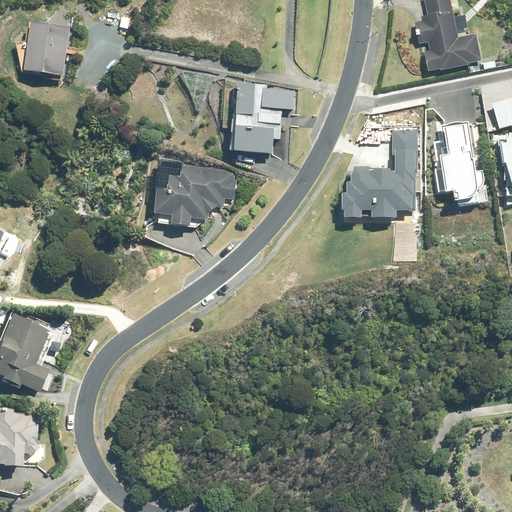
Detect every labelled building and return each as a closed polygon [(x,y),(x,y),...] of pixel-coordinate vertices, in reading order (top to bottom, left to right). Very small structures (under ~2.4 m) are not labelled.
[(426,54),(430,72),(483,62),(477,35),(459,38),(451,0),(425,0),(429,17),(422,18),(423,23),(415,24),(419,45),(430,43),(432,53),(426,54)] [(73,31),(33,25),(30,45),(20,44),(18,61),(22,61),(21,71),(66,78),(73,31)] [(231,151),(274,153),(275,139),(281,139),(283,110),(294,109),(296,91),(269,90),(269,86),(240,84),(238,116),(233,116),(231,151)] [(511,99),(494,104),(501,127),(511,124),(511,99)] [(438,168),(436,169),(440,192),(447,190),(448,193),(456,192),(458,202),(472,200),(475,198),(478,196),(480,193),(481,189),(483,187),(485,184),(485,182),(483,170),(478,171),(477,162),(476,163),(470,121),(442,125),(445,140),(434,142),(438,168)] [(419,213),(418,130),(394,130),(394,171),(354,171),(354,185),(341,185),(342,223),(399,222),(398,213),(419,213)] [(506,181),(508,181),(508,190),(511,190),(511,137),(499,138),(504,165),(506,166),(506,181)] [(235,180),(237,172),(184,166),(183,178),(171,177),(170,191),(159,190),(156,214),(174,217),(173,225),(191,227),(192,218),(209,221),(210,213),(217,207),(225,208),(226,199),(235,200),(237,181),(235,180)] [(35,365),(49,332),(10,316),(0,339),(0,378),(0,379),(0,383),(17,391),(19,386),(38,395),(48,370),(35,365)] [(0,467),(1,468),(1,469),(20,469),(21,455),(26,455),(28,458),(38,449),(36,446),(37,425),(30,417),(23,417),(22,414),(12,414),(12,411),(0,410),(0,467)] [(80,500),(74,505),(78,509),(83,504),(80,500)]
